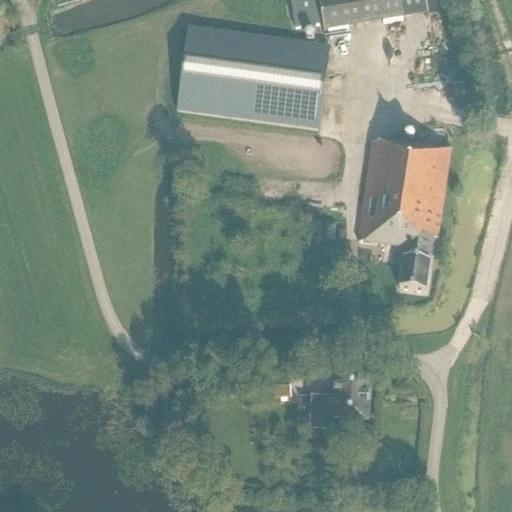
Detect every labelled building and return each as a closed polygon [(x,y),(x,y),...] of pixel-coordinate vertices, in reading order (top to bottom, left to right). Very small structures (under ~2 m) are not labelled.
[(405,22),(400,0),(318,0),(325,36),(405,22)] [(330,50),(188,30),(176,113),(318,133),(330,50)] [(222,122),(211,121),(209,140),(220,141),(222,122)] [(437,241),(450,151),(393,142),(392,147),(372,144),(358,244),(405,251),(399,291),(425,295),(433,241),(437,241)] [(246,185),(221,183),(219,203),(244,205),(246,185)] [(336,227),(326,226),(326,243),(336,243),(336,227)] [(264,402),(293,400),(291,378),(263,379),(264,402)] [(311,401),(312,401),(310,430),(329,431),(329,433),(330,433),(331,421),(368,424),(371,380),(337,378),(335,401),(331,401),(311,400),(311,401)]
